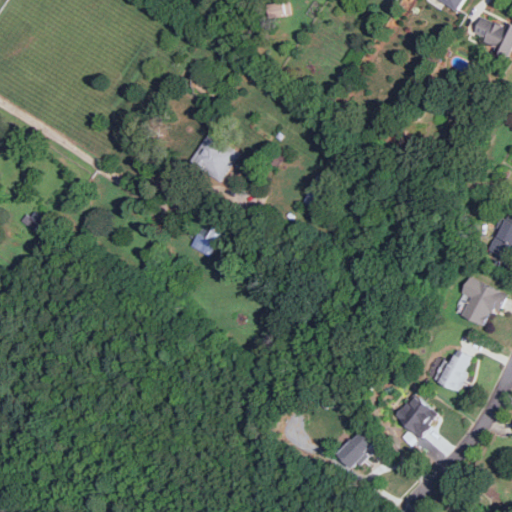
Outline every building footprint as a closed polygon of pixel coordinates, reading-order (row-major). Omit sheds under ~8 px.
[(441,0),(459,12),(467,0),(441,0)] [(271,18),(293,15),(292,2),(270,4),(271,18)] [(473,39),(510,56),(511,51),(511,24),(509,23),(507,27),(484,16),(473,39)] [(193,162),(223,181),(242,152),(212,132),(193,162)] [(326,210),(338,182),(319,174),(307,203),(326,210)] [(511,257),(511,210),(510,210),(502,232),(497,230),(490,250),(511,257)] [(211,254),(222,233),(205,224),(194,245),(211,254)] [(464,313),(486,324),(493,309),(500,312),(509,293),(472,275),(464,292),(473,296),(464,313)] [(448,359),(437,377),(459,390),(478,358),(460,348),(452,362),(448,359)] [(396,414),(421,437),(441,416),(416,392),(396,414)] [(378,440),(365,427),(340,453),(357,469),(371,454),(368,451),(378,440)] [(495,511),(503,511),(502,500),(494,500),(495,511)]
